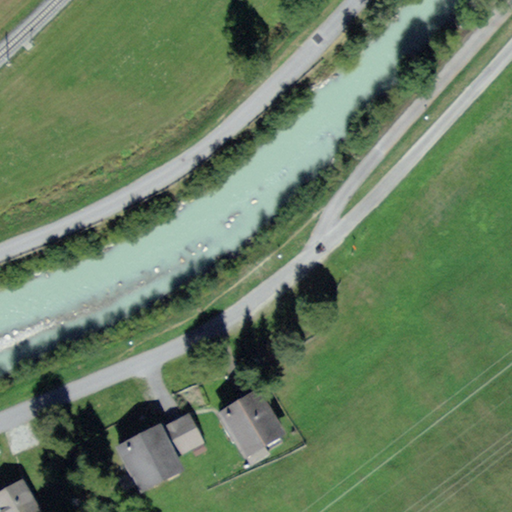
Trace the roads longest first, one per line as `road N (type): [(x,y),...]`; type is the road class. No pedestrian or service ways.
road 1 (residential): [(0,418),(225,323),(333,234),(511,44)]
road 2 (unclassified): [(354,0),(270,91),(210,141),(120,198),(0,250)]
road 3 (track): [(321,245),(345,191),(511,1)]
